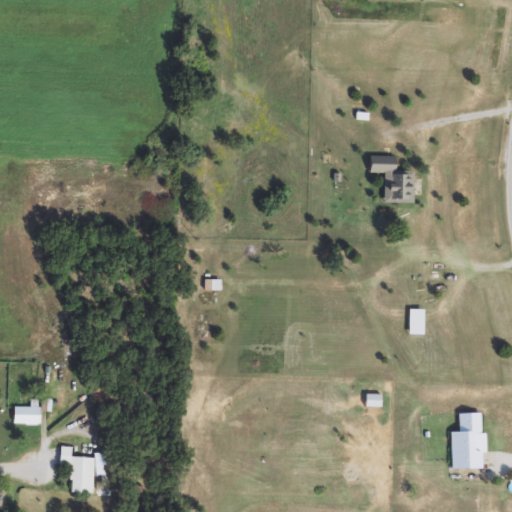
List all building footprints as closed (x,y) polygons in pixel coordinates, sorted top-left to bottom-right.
[(412,173),(412,203),(384,203),(384,174),(369,174),(369,157),(395,157),(395,173),(412,173)] [(205,280),(220,280),(220,292),(205,292),(205,280)] [(39,425),(14,425),(14,407),(31,407),(31,401),(39,401),(39,425)] [(451,433),(459,433),(459,414),(483,414),(484,469),(452,469),(451,433)] [(94,495),(71,494),(71,467),(60,467),(60,447),(72,447),(71,458),(95,459),(95,455),(110,456),(110,475),(95,475),(94,495)]
